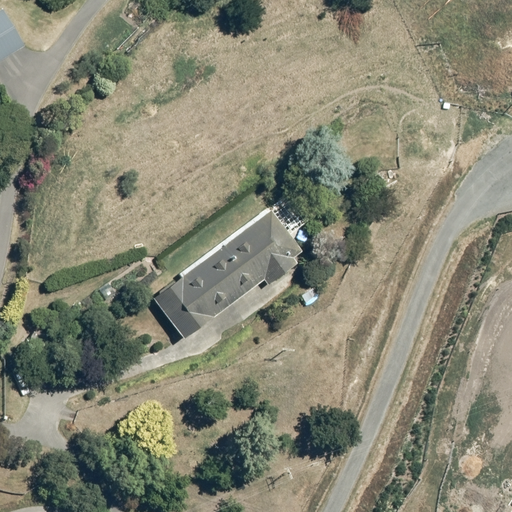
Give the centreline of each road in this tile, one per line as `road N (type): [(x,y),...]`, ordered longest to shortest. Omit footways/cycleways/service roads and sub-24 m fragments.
road 1 (unknown): [(0,268),(53,68)]
road 2 (unknown): [(95,511),(69,434),(57,424),(0,418)]
